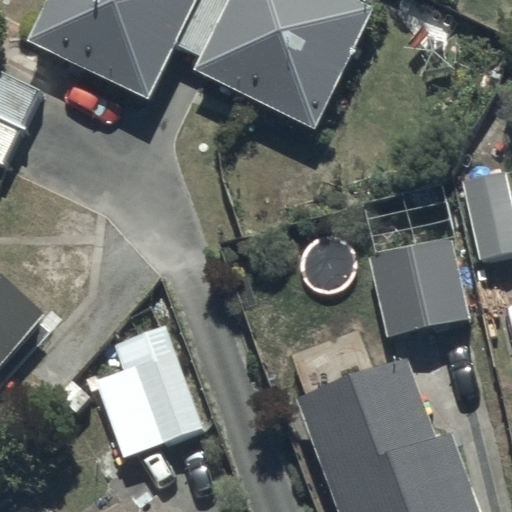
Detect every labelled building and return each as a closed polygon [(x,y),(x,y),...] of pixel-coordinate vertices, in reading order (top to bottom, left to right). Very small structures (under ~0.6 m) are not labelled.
[(44,0),(25,39),(149,99),(175,44),(201,56),(193,69),(315,129),(376,8),(359,0),(44,0)] [(0,163),(4,166),(41,86),(0,67),(0,163)] [(511,205),(505,169),(462,178),(480,258),(511,251),(511,205)] [(450,234),(368,255),(387,337),(471,315),(450,234)] [(0,362),(44,311),(0,274),(0,362)] [(122,369),(97,379),(99,387),(90,391),(109,446),(119,442),(125,458),(205,426),(164,324),(112,345),(122,369)] [(405,355),(297,396),(340,511),(481,511),(449,428),(435,434),(405,355)] [(170,511),(157,494),(138,508),(128,494),(103,511),(170,511)]
